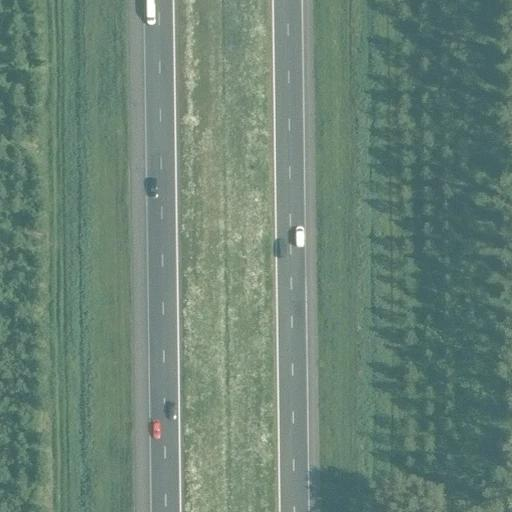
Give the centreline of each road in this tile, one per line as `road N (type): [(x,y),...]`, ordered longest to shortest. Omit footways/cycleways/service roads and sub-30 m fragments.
road 1 (motorway): [(293,511),(285,0)]
road 2 (motorway): [(159,0),(167,511)]
